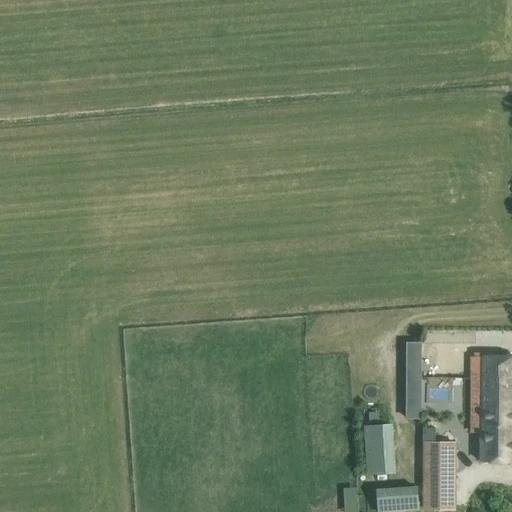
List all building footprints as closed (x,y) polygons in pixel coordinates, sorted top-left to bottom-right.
[(406,344),(406,352),(420,352),(420,344),(406,344)] [(481,432),(481,442),(481,462),(511,462),(511,358),(473,358),(472,432),(481,432)] [(378,413),(368,414),(369,423),(379,422),(378,413)] [(364,427),(368,476),(396,474),(392,425),(364,427)] [(423,442),(422,509),(455,510),(455,442),(435,442),(435,428),(423,428),(423,442)] [(377,491),(377,511),(378,511),(420,509),(418,488),(377,491)]
